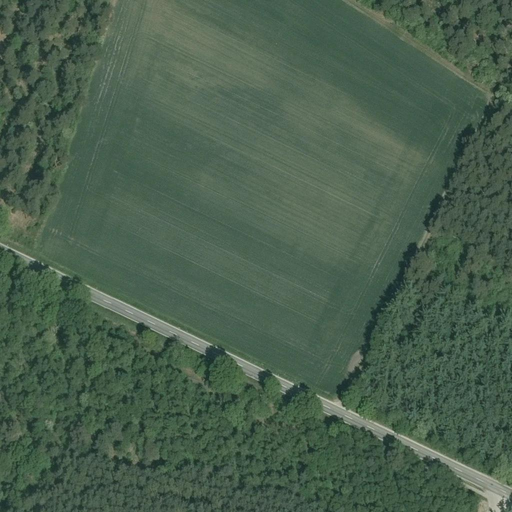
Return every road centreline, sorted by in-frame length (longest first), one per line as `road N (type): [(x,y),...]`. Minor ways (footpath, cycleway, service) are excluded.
road 1 (secondary): [(511,499),(0,251)]
road 2 (track): [(511,55),(335,414)]
road 3 (track): [(348,0),(490,95)]
